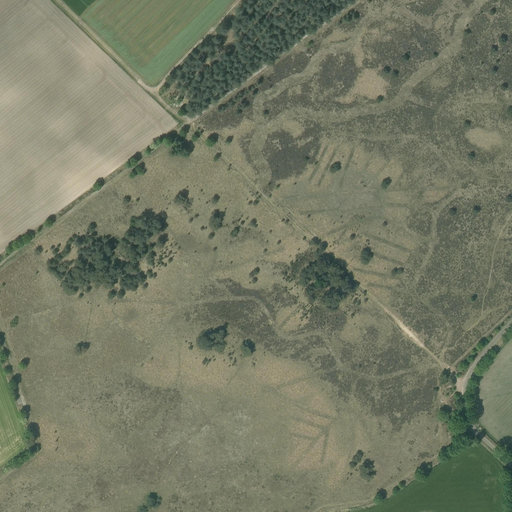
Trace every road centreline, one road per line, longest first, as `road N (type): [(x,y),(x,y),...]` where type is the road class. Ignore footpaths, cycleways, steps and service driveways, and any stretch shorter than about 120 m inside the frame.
road 1 (track): [(0,264),(187,122)]
road 2 (unclassified): [(511,474),(464,420),(461,387),(511,318)]
road 3 (track): [(224,93),(355,0)]
road 4 (track): [(0,476),(31,452),(0,339)]
